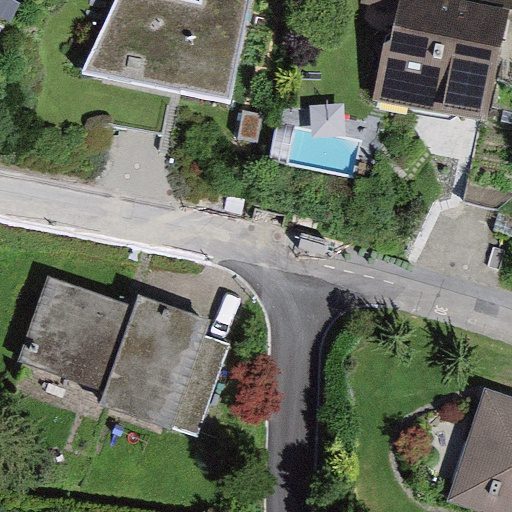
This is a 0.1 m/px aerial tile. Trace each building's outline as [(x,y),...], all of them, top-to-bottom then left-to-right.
[(183,0),(119,0),(83,77),(233,107),(254,0),(202,0),(202,4),(183,0)] [(508,0),(363,0),(363,3),(400,10),(393,43),(386,46),(374,103),(493,126),(511,28),(511,9),(507,9),(508,0)] [(264,116),(244,113),(239,140),(259,144),(264,116)] [(136,308),(50,277),(19,363),(108,394),(104,408),(174,433),(175,429),(201,438),(234,346),(209,337),(214,322),(140,296),(136,308)] [(511,511),(511,399),(488,391),(453,500),(489,511),(511,511)]
